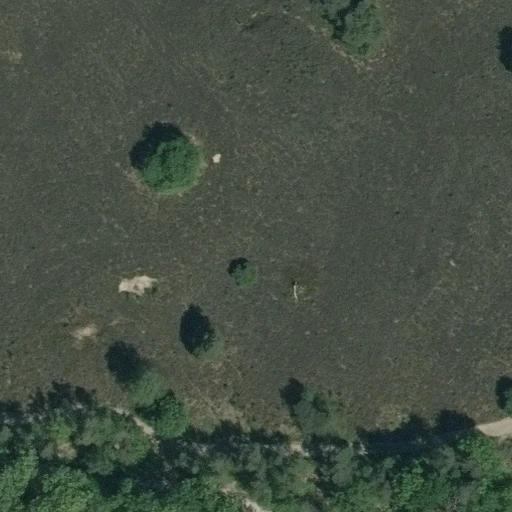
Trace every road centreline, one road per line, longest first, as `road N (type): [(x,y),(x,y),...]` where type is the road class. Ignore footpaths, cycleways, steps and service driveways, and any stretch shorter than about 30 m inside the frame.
road 1 (track): [(511,427),(476,442),(226,452),(144,432),(108,413),(0,413)]
road 2 (track): [(0,458),(274,511)]
